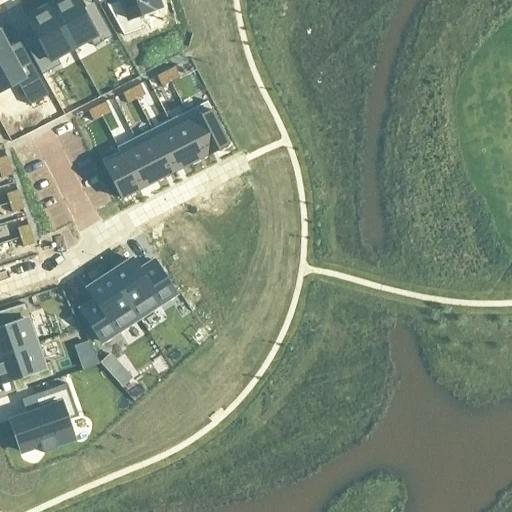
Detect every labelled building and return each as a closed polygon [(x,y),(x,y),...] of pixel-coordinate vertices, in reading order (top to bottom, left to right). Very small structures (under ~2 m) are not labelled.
[(51,0),(53,3),(49,6),(72,48),(88,39),(93,47),(111,36),(97,10),(84,17),(75,0),(51,0)] [(119,0),(106,5),(122,36),(142,29),(137,15),(158,8),(155,0),(119,0)] [(30,16),(26,18),(39,42),(27,49),(32,58),(41,75),(60,65),(55,57),(72,48),(49,6),(44,8),(42,5),(28,12),(30,16)] [(1,32),(0,32),(0,88),(18,79),(32,104),(51,93),(41,75),(32,58),(20,65),(1,32)] [(173,67),(164,71),(169,82),(178,77),(173,67)] [(164,71),(155,76),(161,86),(169,82),(164,71)] [(139,84),(130,89),(135,99),(144,95),(139,84)] [(130,89),(121,93),(126,104),(135,99),(130,89)] [(104,101),(96,106),(101,117),(110,112),(104,101)] [(206,102),(185,112),(207,155),(228,144),(206,102)] [(96,106),(87,110),(92,121),(101,117),(96,106)] [(185,112),(168,121),(189,164),(207,155),(185,112)] [(168,121),(151,130),(172,172),(189,164),(168,121)] [(151,130),(134,138),(155,181),(172,172),(151,130)] [(134,138),(117,147),(138,190),(155,181),(134,138)] [(118,152),(101,161),(120,199),(138,190),(117,147),(116,148),(118,152)] [(6,156),(0,157),(0,168),(9,166),(6,156)] [(9,166),(0,168),(0,178),(0,179),(12,175),(9,166)] [(16,190),(5,194),(8,203),(20,200),(16,190)] [(20,200),(8,203),(11,213),(22,209),(20,200)] [(162,256),(160,257),(183,292),(185,291),(185,290),(206,276),(197,263),(233,239),(217,214),(202,224),(199,220),(175,236),(181,245),(163,257),(162,256)] [(27,225),(16,228),(19,238),(30,234),(27,225)] [(30,234),(19,238),(22,247),(33,244),(30,234)] [(131,259),(109,274),(138,318),(175,294),(153,261),(138,271),(131,259)] [(94,299),(79,309),(101,343),(138,318),(109,274),(87,288),(94,299)] [(0,355),(38,343),(24,304),(0,311),(0,355)] [(0,383),(22,376),(25,385),(53,375),(49,362),(45,363),(38,343),(0,355),(0,383)] [(99,364),(93,353),(77,358),(82,370),(99,364)] [(129,377),(109,355),(99,364),(119,387),(129,377)] [(29,414),(10,420),(21,452),(40,446),(43,453),(44,453),(43,452),(54,448),(54,449),(56,449),(55,446),(73,440),(66,421),(78,417),(66,384),(34,395),(38,404),(27,408),(29,414)]
